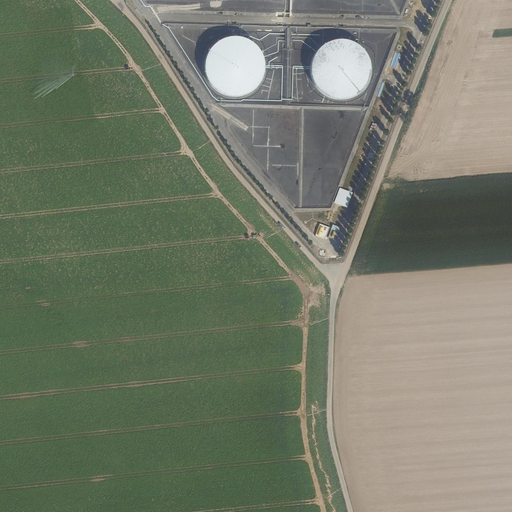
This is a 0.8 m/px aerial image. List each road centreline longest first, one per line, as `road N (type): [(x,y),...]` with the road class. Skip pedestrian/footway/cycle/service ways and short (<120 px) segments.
road 1 (unclassified): [(333,275),(240,175),(140,29),(111,0)]
road 2 (unclassified): [(454,0),(333,275)]
road 3 (unclassified): [(333,275),(330,421),(349,511)]
